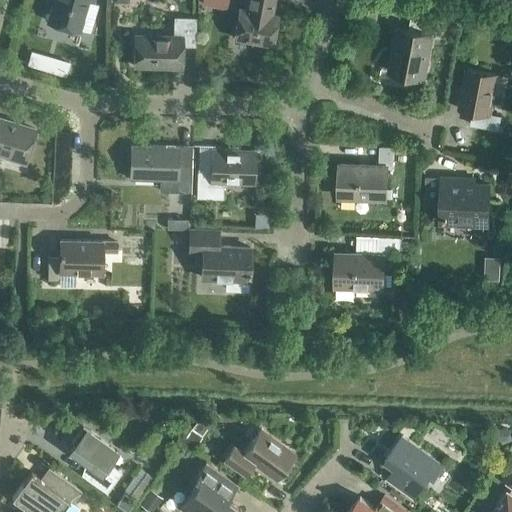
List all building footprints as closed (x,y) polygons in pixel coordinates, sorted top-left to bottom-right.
[(51,0),(46,19),(76,28),(84,0),(51,0)] [(276,14),(272,13),(274,0),(247,0),(246,8),(240,7),(234,37),(270,44),(276,14)] [(431,36),(437,37),(441,21),(409,15),(406,29),(396,27),(387,71),(422,78),(431,36)] [(181,45),(193,46),(194,18),(175,17),(174,35),(135,34),(133,65),(180,67),(181,45)] [(469,123),(497,129),(500,115),(488,113),(497,73),(466,66),(457,107),(472,110),(469,123)] [(0,153),(23,160),(33,128),(0,117),(0,153)] [(175,191),(190,191),(191,164),(177,163),(178,146),(130,145),(129,177),(164,178),(163,189),(175,189),(175,191)] [(252,172),(255,172),(257,170),(258,161),(256,158),(253,158),(253,148),(210,147),(209,171),(197,171),(196,196),(223,197),(223,181),(252,181),(252,172)] [(386,166),(392,166),(393,147),(380,147),(379,165),(340,164),(339,196),(385,197),(386,166)] [(485,201),(488,201),(489,185),(461,183),(461,177),(425,175),(424,198),(443,199),(442,223),(484,225),(485,201)] [(201,277),(247,278),(248,246),(217,245),(218,229),(189,228),(188,252),(202,252),(201,277)] [(389,249),(399,250),(400,236),(376,235),(376,254),(337,252),(335,294),(353,295),(353,285),(381,286),(383,255),(389,255),(389,249)] [(102,249),(116,249),(116,239),(59,237),(58,255),(47,255),(46,278),(58,278),(58,285),(74,285),(74,271),(101,272),(102,249)] [(83,476),(105,491),(120,471),(107,461),(115,450),(80,424),(69,440),(73,443),(69,449),(91,465),(83,476)] [(289,465),(285,462),(292,452),(259,428),(242,453),(232,446),(223,458),(244,473),(252,462),(275,477),(277,474),(281,477),(289,465)] [(429,474),(433,477),(442,464),(402,435),(384,460),(397,469),(390,480),(413,497),(429,474)] [(179,506),(187,511),(236,511),(239,508),(225,498),(235,484),(204,462),(193,477),(197,480),(179,506)] [(122,489),(135,498),(151,476),(137,466),(122,489)] [(71,502),(80,489),(52,469),(44,481),(29,470),(10,496),(32,511),(58,511),(67,499),(71,502)] [(511,511),(511,473),(506,481),(511,485),(511,486),(508,492),(507,492),(492,511),(511,511)] [(408,511),(383,494),(375,506),(359,495),(353,503),(346,511),(408,511)]
